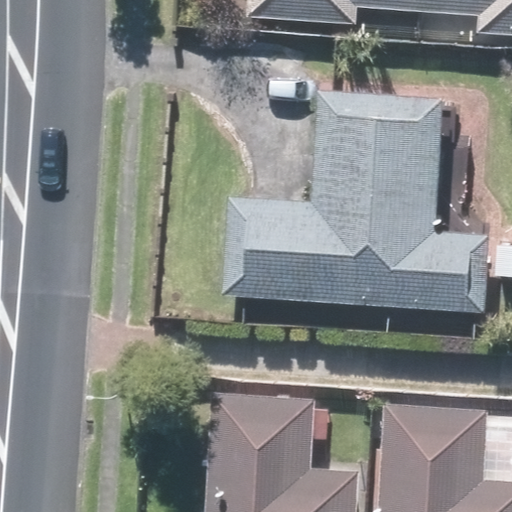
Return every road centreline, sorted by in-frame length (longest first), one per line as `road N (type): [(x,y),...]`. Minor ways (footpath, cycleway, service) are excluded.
road 1 (unknown): [(0,329),(511,372)]
road 2 (primary): [(0,325),(9,189),(5,0)]
